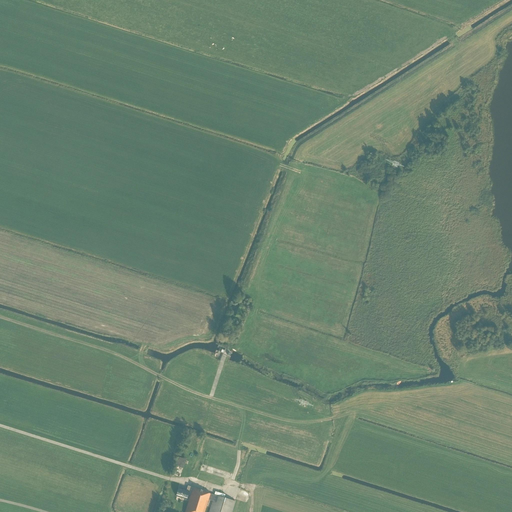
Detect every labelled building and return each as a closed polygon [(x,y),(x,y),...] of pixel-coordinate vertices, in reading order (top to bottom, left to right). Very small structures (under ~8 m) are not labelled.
[(242,307),(237,306),(233,315),(238,317),(242,307)] [(209,463),(211,455),(226,459),(228,450),(208,443),(203,461),(209,463)] [(186,459),(176,456),(173,465),(183,468),(186,459)] [(208,469),(207,474),(219,478),(220,472),(208,469)] [(206,491),(193,487),(188,486),(186,491),(179,488),(176,496),(186,500),(189,493),(191,493),(185,511),(204,511),(208,500),(210,494),(205,492),(206,491)] [(210,494),(208,500),(213,501),(209,511),(231,511),(235,502),(210,494)]
